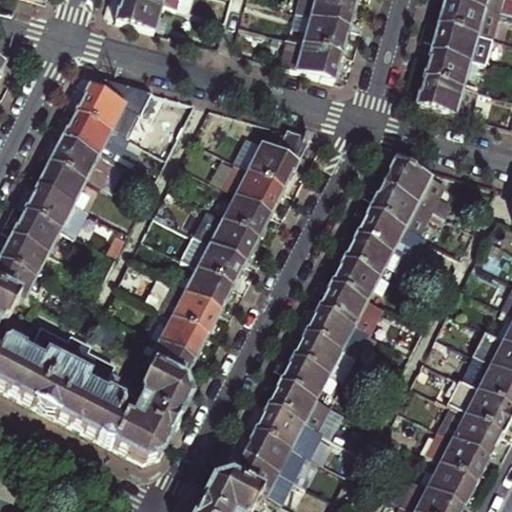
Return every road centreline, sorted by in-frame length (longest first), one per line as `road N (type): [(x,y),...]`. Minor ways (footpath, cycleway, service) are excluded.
road 1 (residential): [(166,511),(364,128)]
road 2 (residential): [(364,128),(62,43)]
road 3 (residential): [(145,511),(0,436)]
road 4 (residential): [(511,170),(364,128)]
road 5 (residential): [(62,43),(0,167)]
road 6 (residential): [(364,128),(402,0)]
